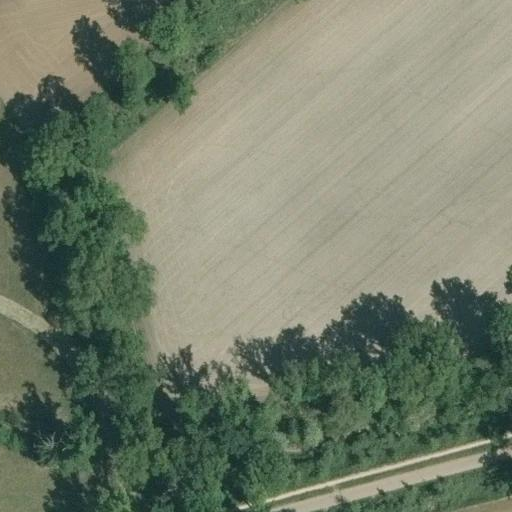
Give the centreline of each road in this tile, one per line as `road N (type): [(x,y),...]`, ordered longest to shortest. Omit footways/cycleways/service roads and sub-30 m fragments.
road 1 (track): [(0,305),(70,352),(89,376),(110,419),(128,511)]
road 2 (track): [(511,451),(285,511)]
